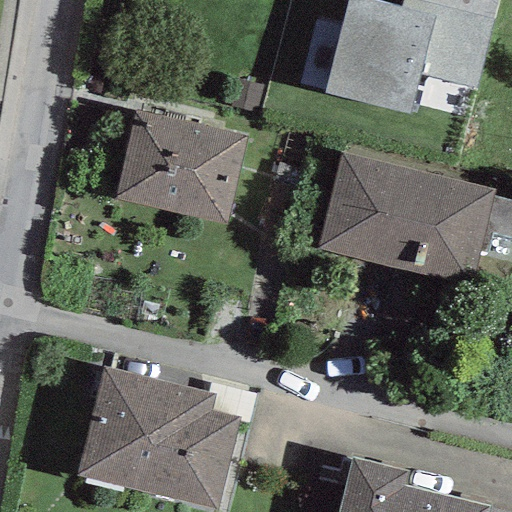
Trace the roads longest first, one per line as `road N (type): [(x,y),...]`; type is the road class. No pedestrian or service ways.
road 1 (unknown): [(5,288),(511,426)]
road 2 (residential): [(0,318),(54,0)]
